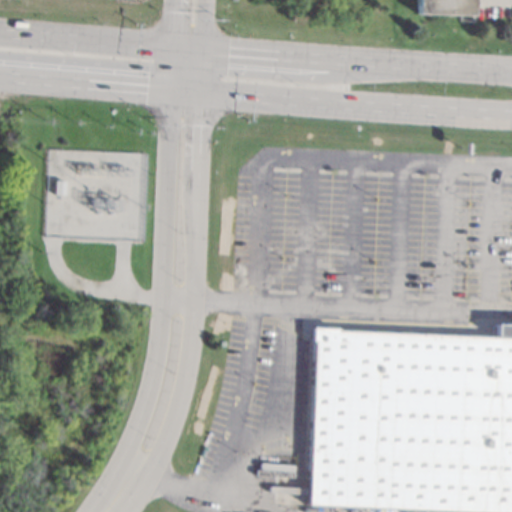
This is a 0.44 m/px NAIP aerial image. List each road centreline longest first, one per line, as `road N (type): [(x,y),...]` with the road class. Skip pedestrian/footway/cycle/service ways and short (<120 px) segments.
road 1 (tertiary): [(130,473),(156,456),(187,368),(201,94)]
road 2 (tertiary): [(171,91),(156,363),(129,445),(130,473)]
road 3 (secondary): [(511,70),(172,46)]
road 4 (secondary): [(201,94),(511,114)]
road 5 (secondary): [(172,46),(0,31)]
road 6 (secondary): [(0,76),(171,91)]
